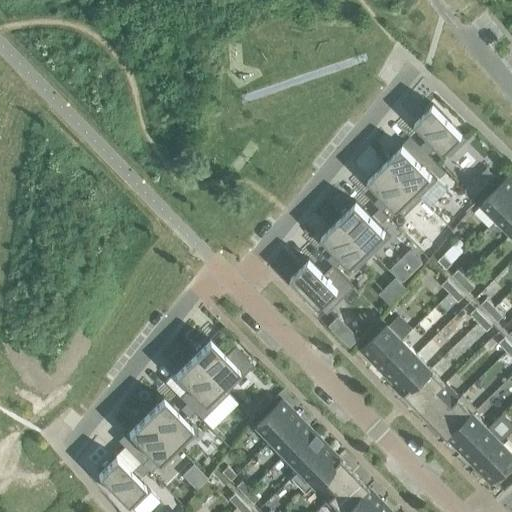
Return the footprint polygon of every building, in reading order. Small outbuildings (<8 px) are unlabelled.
[(467,139),(433,104),(415,122),(449,157),(467,139)] [(426,140),(420,146),(428,154),(434,148),(426,140)] [(402,145),(385,162),(421,199),(422,198),(429,206),(446,190),(437,181),(402,145)] [(421,199),(385,162),(368,179),(404,216),(421,199)] [(431,169),(439,178),(445,172),(437,163),(431,169)] [(482,203),(497,218),(511,203),(511,181),(508,177),(482,203)] [(475,179),(464,190),(472,199),(484,188),(475,179)] [(379,208),(382,211),(388,205),(380,197),(374,202),(379,208)] [(339,219),(373,254),(390,237),(356,202),(339,219)] [(511,203),(497,218),(511,233),(511,232),(511,203)] [(388,217),(382,211),(379,208),(373,214),(382,222),(388,217)] [(397,212),(390,218),(408,238),(419,228),(408,217),(405,220),(397,212)] [(356,271),(373,254),(339,219),(321,235),(356,271)] [(450,248),(443,255),(452,263),(459,256),(450,248)] [(335,250),(327,259),(335,267),(344,259),(335,250)] [(437,260),(446,269),(452,263),(443,255),(437,260)] [(291,276),(327,313),(354,287),(332,265),(323,273),(309,259),(291,276)] [(452,275),(460,284),(466,278),(457,269),(452,275)] [(466,278),(460,284),(468,292),(474,287),(466,278)] [(441,284),(449,293),(455,287),(447,279),(441,284)] [(455,287),(449,293),(458,302),(464,296),(455,287)] [(480,304),(489,313),(494,307),(486,298),(480,304)] [(494,307),(489,313),(497,321),(503,316),(494,307)] [(469,313),(478,322),(484,316),(475,308),(469,313)] [(484,316),(478,322),(486,331),(492,325),(484,316)] [(361,350),(376,365),(402,339),(387,324),(361,350)] [(498,343),(506,351),(511,345),(504,337),(498,343)] [(209,339),(191,356),(227,393),(228,392),(227,390),(252,365),(233,345),(224,355),(209,339)] [(376,365),(390,379),(416,354),(402,339),(376,365)] [(390,379),(404,394),(430,368),(416,354),(390,379)] [(227,393),(191,356),(174,373),(189,387),(180,396),(201,418),(227,393)] [(404,394),(419,409),(445,383),(430,368),(404,394)] [(419,409),(433,423),(459,398),(458,397),(445,383),(419,409)] [(433,423),(447,438),(473,412),(474,413),(477,410),(462,394),(458,397),(459,398),(433,423)] [(162,397),(145,414),(179,449),(196,432),(162,397)] [(255,425),(269,439),(270,440),(296,415),(281,399),(255,425)] [(188,417),(194,411),(186,403),(180,408),(188,417)] [(447,438),(461,452),(487,427),(474,413),(473,412),(447,438)] [(179,449),(145,414),(127,431),(162,466),(179,449)] [(265,443),(280,458),(310,429),(296,415),(270,440),(269,439),(265,443)] [(461,452),(476,467),(502,441),(487,427),(461,452)] [(295,473),(299,470),(298,469),(324,444),(310,429),(280,458),(295,473)] [(511,452),(502,441),(476,467),(490,482),(511,461),(511,452)] [(298,469),(299,470),(312,484),(338,458),(324,444),(298,469)] [(147,457),(138,449),(133,455),(141,463),(147,457)] [(97,473),(132,508),(149,491),(115,455),(97,473)] [(312,484),(326,498),(327,498),(353,473),(338,458),(312,484)] [(139,461),(133,467),(142,475),(147,469),(139,461)] [(221,471),(229,480),(235,474),(227,466),(221,471)] [(323,501),(333,511),(341,511),(367,487),(353,473),(327,498),(326,498),(323,501)] [(235,486),(243,494),(249,489),(241,480),(235,486)] [(371,511),(381,502),(367,487),(341,511),(371,511)] [(249,489),(243,494),(252,503),(258,497),(249,489)] [(228,498),(236,507),(242,501),(233,493),(228,498)] [(242,501),(236,507),(240,511),(248,511),(250,510),(242,501)] [(371,511),(390,511),(381,502),(371,511)]
